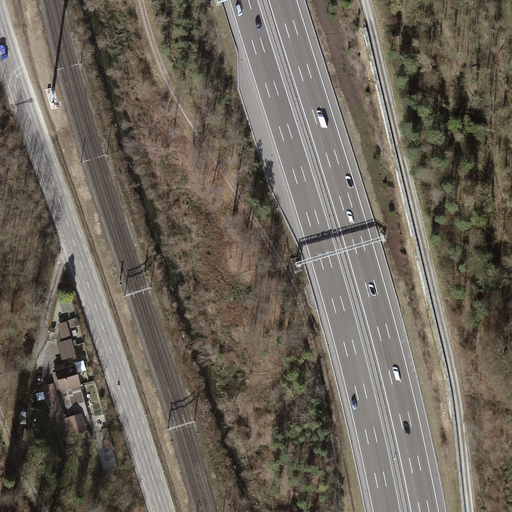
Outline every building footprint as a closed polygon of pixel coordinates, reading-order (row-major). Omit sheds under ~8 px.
[(58,325),(62,340),(72,337),(68,322),(58,325)] [(72,340),(58,344),(63,361),(77,357),(72,340)] [(62,393),(82,388),(76,365),(66,368),(65,365),(55,368),(56,373),(53,374),(58,391),(61,391),(62,393)] [(50,400),(59,397),(55,384),(42,388),(46,401),(50,400)] [(82,388),(62,393),(69,419),(83,415),(84,418),(90,416),(82,388)] [(65,416),(59,397),(50,400),(63,442),(89,433),(84,418),(83,415),(69,419),(68,419),(67,415),(65,416)] [(103,441),(106,453),(115,451),(111,439),(103,441)]
